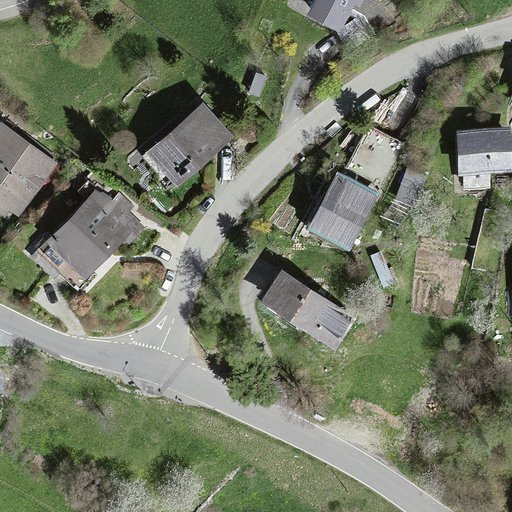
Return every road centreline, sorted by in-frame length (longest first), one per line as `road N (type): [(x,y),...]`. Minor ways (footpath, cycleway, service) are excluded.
road 1 (residential): [(511,28),(404,64),(346,100),(269,166),(203,247),(153,367)]
road 2 (tertiary): [(153,367),(305,434),(432,511)]
road 3 (tertiary): [(0,315),(87,353),(153,367)]
